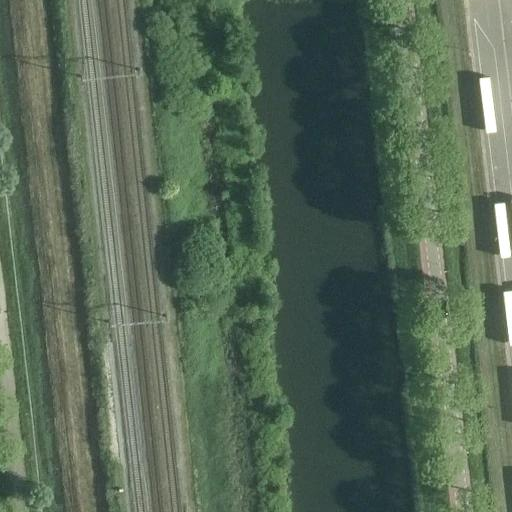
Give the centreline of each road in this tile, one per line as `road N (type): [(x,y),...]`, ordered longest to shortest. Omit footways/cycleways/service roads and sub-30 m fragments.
road 1 (unclassified): [(458,511),(400,0)]
road 2 (unclassified): [(22,511),(0,316)]
